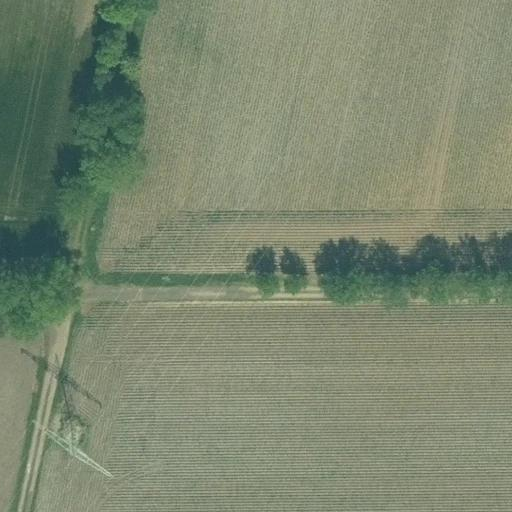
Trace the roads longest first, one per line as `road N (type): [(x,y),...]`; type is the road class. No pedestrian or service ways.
road 1 (track): [(19,511),(114,0)]
road 2 (track): [(511,286),(60,294)]
